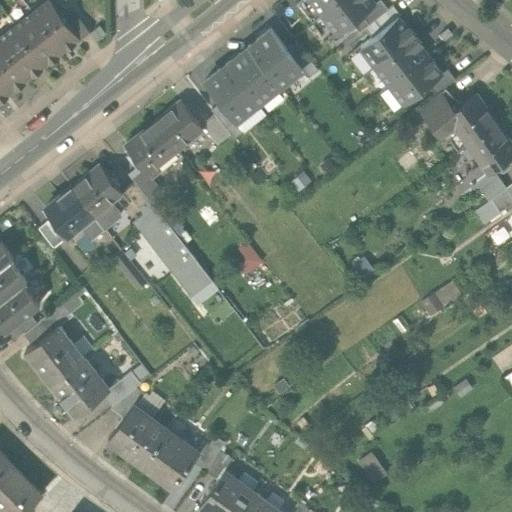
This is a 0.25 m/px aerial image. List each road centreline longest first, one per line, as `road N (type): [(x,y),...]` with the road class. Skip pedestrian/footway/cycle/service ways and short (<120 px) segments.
road 1 (secondary): [(0,172),(215,0)]
road 2 (residential): [(143,511),(85,469),(0,385)]
